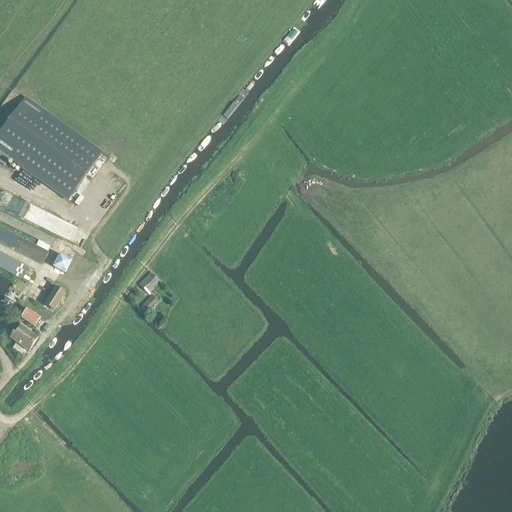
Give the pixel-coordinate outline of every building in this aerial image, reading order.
[(25,100),(0,134),(0,163),(5,167),(11,159),(69,200),(101,155),(25,100)] [(18,170),(14,176),(22,182),(26,175),(18,170)] [(0,241),(43,262),(48,252),(47,252),(50,247),(51,248),(55,240),(0,212),(0,222),(38,241),(36,246),(0,228),(0,241)] [(28,269),(0,254),(0,268),(22,280),(28,269)] [(53,268),(65,275),(72,262),(59,255),(53,268)] [(148,295),(161,283),(150,273),(138,285),(148,295)] [(44,305),(54,311),(65,294),(55,288),(44,305)] [(148,314),(159,303),(152,296),(141,307),(148,314)] [(21,319),(34,328),(40,318),(27,310),(21,319)] [(10,340),(29,352),(38,338),(21,327),(16,334),(14,333),(10,340)]
